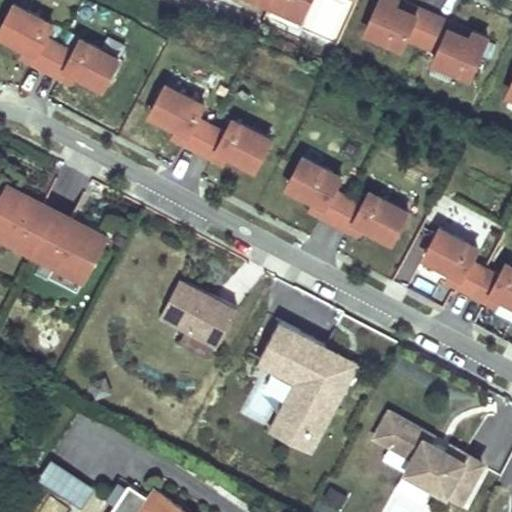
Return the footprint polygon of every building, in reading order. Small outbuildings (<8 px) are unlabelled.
[(105,83),(121,54),(27,0),(12,0),(2,24),(28,39),(19,51),(67,77),(75,68),(105,83)] [(293,21),(292,21),(323,35),(323,34),(340,42),(358,0),(281,0),(276,13),(293,21)] [(456,34),(439,27),(423,19),(420,26),(399,17),(402,10),(387,4),(370,42),(384,47),(383,50),(406,60),(409,51),(425,58),(441,65),(437,73),(460,83),(461,82),(475,88),(491,50),(476,43),(473,50),(453,40),(456,34)] [(399,17),(420,26),(423,19),(402,10),(399,17)] [(453,40),(473,50),(476,43),(456,34),(453,40)] [(255,165),(276,136),(165,79),(151,105),(180,119),(171,133),(220,158),(225,148),(255,165)] [(398,237),(413,205),(348,169),(304,145),(289,180),(314,196),(313,208),(361,230),(368,222),(398,237)] [(36,264),(57,226),(29,211),(32,204),(9,192),(0,208),(0,236),(10,242),(7,248),(36,264)] [(511,253),(437,218),(420,249),(444,260),(438,277),(497,303),(507,297),(511,298),(511,253)] [(89,284),(110,246),(86,234),(83,240),(57,226),(36,264),(64,279),(67,272),(89,284)] [(10,242),(0,236),(0,244),(7,248),(10,242)] [(67,272),(64,279),(85,291),(89,284),(67,272)] [(236,310),(177,280),(156,321),(215,351),(236,310)] [(359,365),(277,322),(253,367),(290,386),(264,434),(309,458),(359,365)] [(368,441),(406,460),(397,477),(464,511),(485,471),(480,469),(483,463),(447,444),(444,451),(432,445),(436,437),(385,410),(368,441)] [(53,459),(39,479),(82,508),(96,488),(53,459)] [(192,511),(155,488),(139,511),(192,511)]
